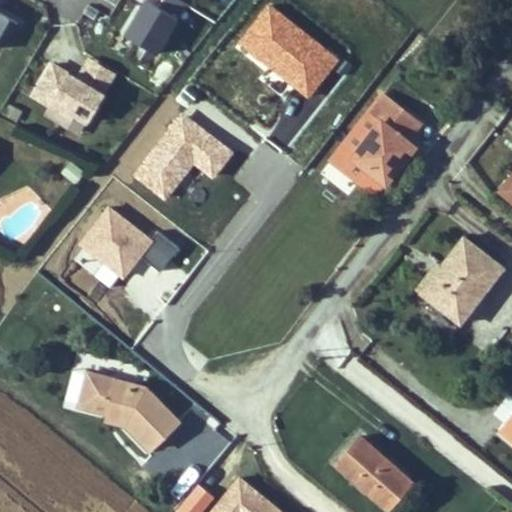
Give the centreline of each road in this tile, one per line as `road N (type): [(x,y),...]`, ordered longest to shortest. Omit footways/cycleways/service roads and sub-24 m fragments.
road 1 (residential): [(256,403),(511,75)]
road 2 (residential): [(256,403),(205,384),(156,345),(280,177)]
